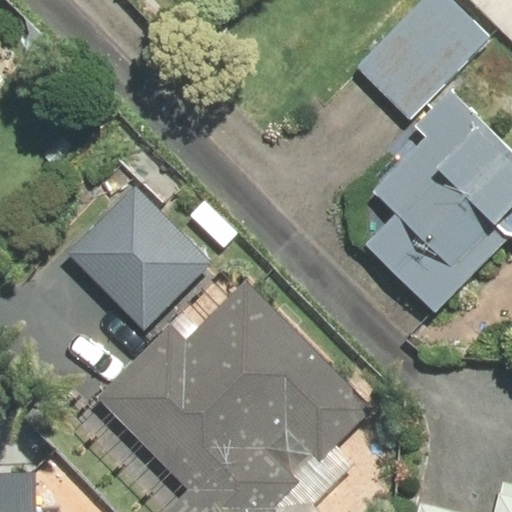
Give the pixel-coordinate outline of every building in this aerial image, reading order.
[(464,0),(434,0),(367,69),(422,123),(505,40),(464,0)] [(0,87),(11,73),(0,64),(0,87)] [(511,138),(466,93),(430,129),(442,141),(389,193),(412,216),(381,248),(449,315),(511,252),(511,138)] [(136,178),(72,238),(149,319),(213,259),(136,178)] [(184,327),(109,400),(201,493),(181,511),(284,511),(310,485),(304,479),(325,458),(331,464),(385,411),(258,283),(199,342),(184,327)] [(0,511),(41,511),(40,475),(0,475),(0,511)] [(511,511),(511,496),(508,511),(451,511),(428,507),(427,511),(511,511)]
